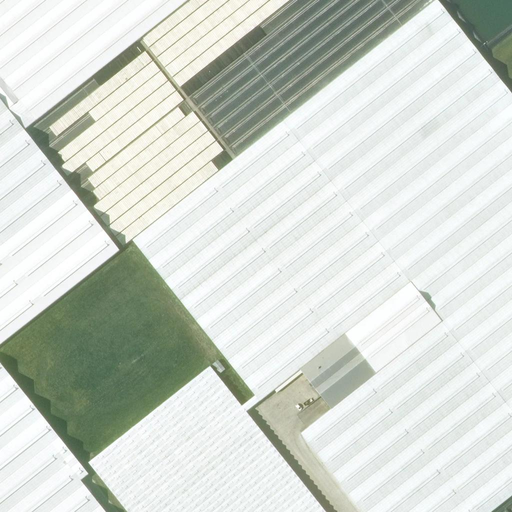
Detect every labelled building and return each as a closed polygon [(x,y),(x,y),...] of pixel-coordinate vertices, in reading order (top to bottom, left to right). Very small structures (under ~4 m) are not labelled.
[(0,0),(0,99),(24,130),(187,0),(0,0)] [(511,95),(481,57),(437,0),(132,240),(260,402),(299,372),(319,397),(330,410),(299,435),(360,511),(488,511),(511,494),(511,95)] [(29,127),(123,243),(230,158),(137,42),(29,127)] [(0,344),(119,250),(24,130),(0,99),(0,344)] [(106,511),(81,481),(89,475),(0,361),(0,511),(106,511)] [(325,511),(258,427),(211,367),(89,463),(127,511),(325,511)]
